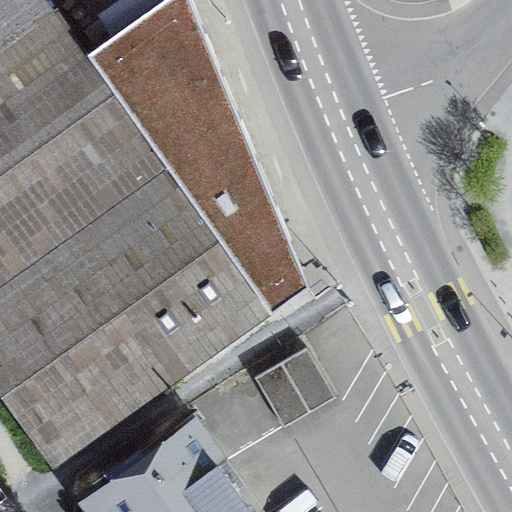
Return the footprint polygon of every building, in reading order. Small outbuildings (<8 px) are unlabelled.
[(0,0),(0,110),(82,52),(44,0),(0,0)] [(182,0),(132,0),(93,26),(110,51),(183,1),(182,0)] [(0,110),(0,391),(53,464),(268,309),(82,52),(0,110)] [(303,351),(254,380),(282,428),(331,398),(303,351)] [(256,511),(193,429),(96,496),(107,511),(256,511)]
